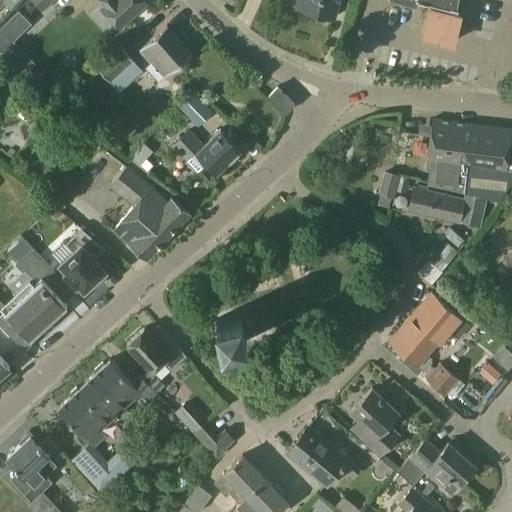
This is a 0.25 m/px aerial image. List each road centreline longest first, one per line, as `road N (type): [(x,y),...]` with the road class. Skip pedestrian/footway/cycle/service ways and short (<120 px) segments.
road 1 (residential): [(138,289),(231,398),(263,422),(287,416),(333,380),(401,301),(405,255),(383,230),(295,190),(275,167)]
road 2 (tertiary): [(0,414),(138,289)]
road 3 (tertiary): [(511,108),(348,94),(328,102)]
road 4 (tertiary): [(138,289),(275,167)]
road 5 (tertiary): [(328,102),(249,52),(195,0)]
